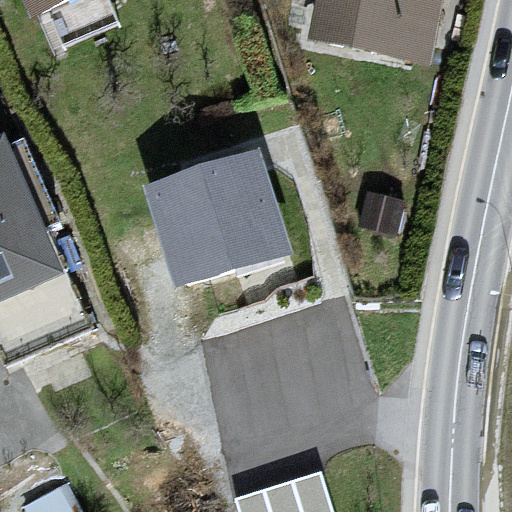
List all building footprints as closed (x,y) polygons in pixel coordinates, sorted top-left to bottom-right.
[(116,0),(6,0),(21,39),(118,4),(116,0)] [(443,0),(322,0),(311,55),(426,80),(443,0)] [(0,144),(0,291),(55,267),(0,144)] [(283,248),(254,155),(153,187),(182,279),(283,248)] [(397,210),(369,205),(363,241),(391,246),(397,210)] [(332,511),(319,472),(235,500),(239,511),(332,511)] [(23,500),(29,511),(88,511),(70,476),(23,500)]
